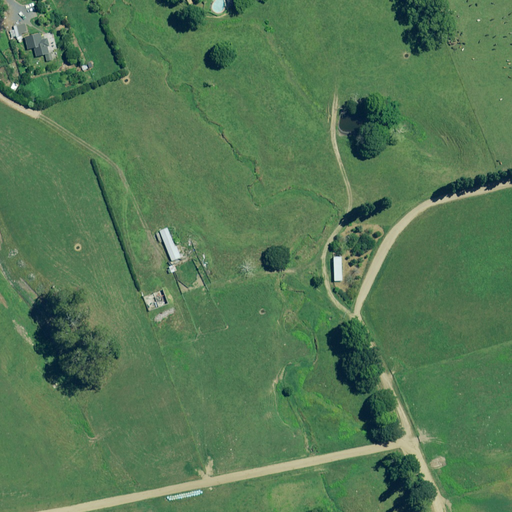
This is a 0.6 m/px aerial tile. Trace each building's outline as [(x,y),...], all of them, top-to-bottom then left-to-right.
[(18,40),(23,39),(22,34),(27,33),(25,25),(10,27),(11,38),(17,37),(18,40)] [(47,61),(53,60),(51,53),(48,54),(47,47),(49,47),(47,39),(41,40),(40,34),(25,37),(28,49),(34,48),(36,57),(45,55),(47,61)] [(180,258),(168,228),(160,231),(172,261),(180,258)] [(177,272),(174,264),(167,267),(170,275),(177,272)] [(167,304),(161,289),(153,292),(159,307),(167,304)]
